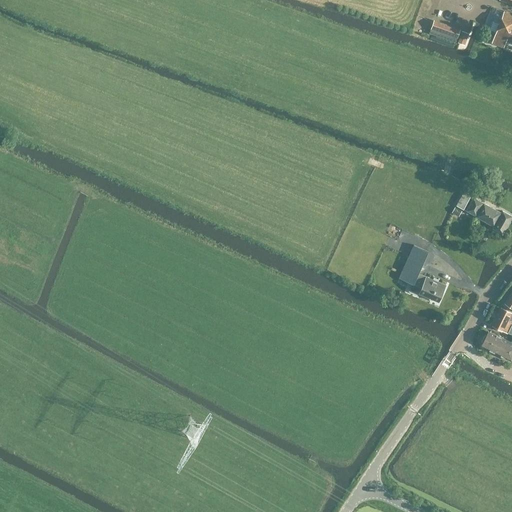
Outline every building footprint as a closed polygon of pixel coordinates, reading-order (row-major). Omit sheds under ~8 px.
[(511,14),(504,12),(496,34),(492,43),(504,48),(507,41),(511,42),(511,14)] [(456,43),(460,31),(434,21),(429,34),(456,43)] [(464,45),(469,33),(462,31),(458,43),(464,45)] [(471,196),(464,192),(456,206),(463,210),(471,196)] [(511,217),(511,216),(503,211),(502,213),(474,198),(466,211),(494,227),(493,229),(496,230),(502,234),(511,217)] [(458,216),(461,210),(455,208),(452,213),(458,216)] [(439,302),(446,285),(419,273),(428,252),(414,245),(399,278),(421,288),(419,293),(439,302)] [(508,333),(511,325),(511,324),(511,313),(501,308),(493,325),(508,333)] [(511,324),(511,325),(508,333),(511,334),(511,341),(511,342),(488,331),(481,347),(511,361),(511,360),(511,324)]
